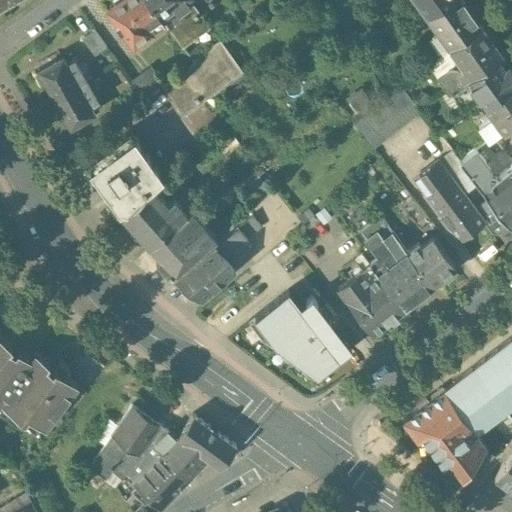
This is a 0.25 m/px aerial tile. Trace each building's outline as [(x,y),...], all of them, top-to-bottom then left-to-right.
[(149,0),(116,0),(107,7),(116,19),(114,21),(121,30),(123,28),(134,43),(151,30),(151,29),(164,20),(149,0)] [(149,0),(164,20),(177,11),(188,3),(190,2),(188,0),(149,0)] [(408,0),(410,2),(412,0),(415,0),(426,14),(445,0),(408,0)] [(471,7),(465,0),(445,0),(426,14),(437,30),(432,33),(444,50),(449,46),(482,22),(480,20),(485,17),(475,4),(471,7)] [(204,27),(199,19),(198,19),(188,3),(177,11),(164,20),(181,43),(182,43),(204,27)] [(482,22),(449,46),(463,64),(458,68),(457,67),(450,66),(438,76),(448,90),(452,87),(451,86),(502,50),(491,35),(494,33),(487,22),(484,25),(482,22)] [(106,45),(93,28),(82,37),(94,54),(106,45)] [(214,86),(228,75),(229,75),(239,67),(220,41),(193,60),(193,61),(162,83),(161,84),(180,111),(213,87),(213,86),(214,86)] [(511,63),(502,50),(451,86),(452,87),(461,100),(476,89),(482,97),(476,101),(480,106),(511,82),(511,63)] [(74,57),(66,62),(62,54),(39,67),(41,70),(36,73),(42,83),(46,81),(55,95),(86,77),(74,57)] [(150,64),(131,78),(144,96),(163,82),(150,64)] [(86,77),(55,95),(63,110),(58,112),(64,123),(69,120),(71,123),(94,110),(89,102),(97,98),(86,77)] [(511,82),(480,106),(483,110),(489,106),(495,114),(478,126),(488,140),(511,123),(511,122),(511,82)] [(401,86),(355,123),(373,147),(420,110),(401,86)] [(363,92),(350,101),(357,111),(370,101),(363,92)] [(130,129),(85,162),(119,209),(152,184),(163,174),(130,129)] [(511,163),(505,169),(502,165),(496,170),(499,174),(496,177),(488,176),(490,167),(475,148),(460,160),(489,197),(509,223),(510,223),(511,220),(511,163)] [(475,207),(439,160),(414,179),(449,225),(459,239),(484,220),(485,219),(475,207)] [(168,201),(152,184),(122,211),(150,243),(187,210),(186,209),(180,214),(172,205),(177,200),(173,196),(168,201)] [(509,223),(489,197),(475,207),(485,219),(484,220),(493,231),(499,231),(509,223)] [(206,241),(192,223),(184,213),(151,243),(163,259),(160,262),(167,271),(170,269),(174,273),(192,259),(188,255),(206,241)] [(260,225),(251,214),(238,225),(247,236),(260,225)] [(407,250),(381,214),(360,229),(377,254),(370,259),(370,260),(402,306),(432,283),(431,283),(407,250)] [(215,241),(204,249),(201,245),(189,255),(192,259),(174,274),(174,273),(172,275),(201,295),(235,266),(224,253),(247,236),(238,225),(215,242),(215,241)] [(455,265),(433,236),(421,245),(418,241),(407,250),(431,283),(444,273),(446,274),(453,268),(452,267),(455,265)] [(402,306),(370,260),(338,285),(372,329),(402,306)] [(288,287),(253,315),(276,342),(317,372),(351,345),(311,294),(300,303),(288,287)] [(30,356),(0,333),(0,399),(0,398),(31,357),(30,356)] [(511,334),(444,386),(476,428),(505,407),(511,416),(511,334)] [(55,365),(35,350),(30,356),(31,357),(0,398),(0,399),(25,417),(29,412),(45,425),(78,382),(65,372),(70,366),(59,358),(55,365)] [(476,428),(444,386),(423,402),(402,418),(417,437),(422,433),(443,460),(448,456),(462,474),(487,443),(476,428)] [(132,402),(112,430),(143,454),(168,427),(132,402)] [(236,442),(193,412),(178,435),(209,457),(220,464),(236,442)] [(143,454),(126,472),(135,480),(178,435),(168,427),(143,454)] [(112,430),(89,464),(105,477),(111,468),(123,475),(126,472),(143,454),(112,430)] [(209,457),(178,435),(135,480),(161,507),(209,457)] [(511,450),(494,475),(511,487),(511,450)] [(0,498),(23,485),(11,463),(0,469),(0,498)] [(25,491),(0,506),(0,511),(10,511),(31,501),(25,491)] [(36,511),(31,501),(10,511),(36,511)]
